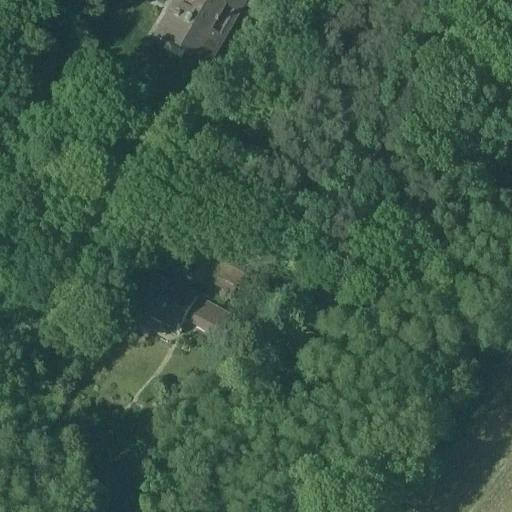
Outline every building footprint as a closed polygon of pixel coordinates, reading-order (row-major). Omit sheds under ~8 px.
[(166,0),(179,7),(169,23),(175,27),(163,48),(199,69),(208,52),(216,56),(245,4),(238,0),(166,0)] [(269,0),(249,0),(253,2),(247,13),(259,20),(269,0)] [(245,279),(219,265),(211,279),(236,293),(241,286),(245,279)] [(171,285),(154,276),(147,289),(142,287),(139,292),(144,294),(134,313),(151,322),(179,337),(186,325),(199,303),(187,296),(189,293),(172,283),(171,285)] [(238,325),(199,303),(186,325),(225,347),(238,325)] [(151,322),(134,313),(128,323),(146,332),(151,322)]
